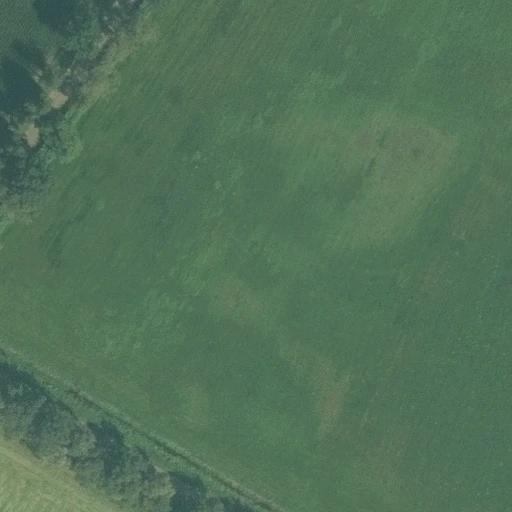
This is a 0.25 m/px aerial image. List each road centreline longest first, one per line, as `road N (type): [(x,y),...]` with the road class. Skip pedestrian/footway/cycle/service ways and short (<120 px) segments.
road 1 (unclassified): [(217,511),(0,382)]
road 2 (unclassified): [(0,181),(126,0)]
